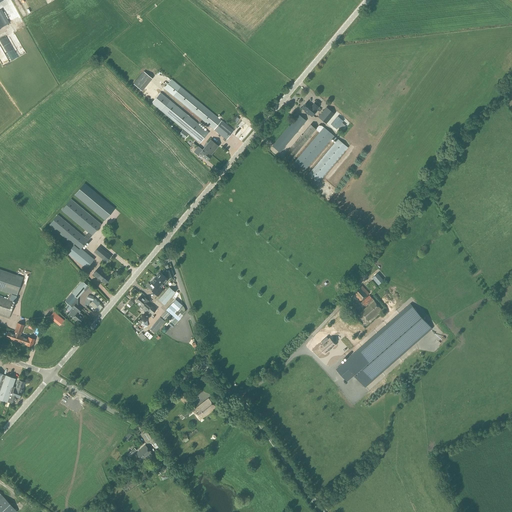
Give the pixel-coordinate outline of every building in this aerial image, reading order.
[(0,28),(4,26),(10,23),(2,9),(0,10),(0,28)] [(55,17),(30,29),(37,43),(62,31),(55,17)] [(171,79),(164,88),(226,140),(233,131),(171,79)] [(200,143),(209,133),(160,92),(151,103),(200,143)] [(305,111),(304,111),(309,115),(312,117),(317,110),(319,108),(314,104),(312,106),(307,102),(302,108),(305,111)] [(326,124),(334,114),(326,107),(318,117),(326,124)] [(271,147),(279,154),(306,121),(299,115),(290,126),(289,126),(271,147)] [(337,116),(331,124),(336,129),(343,121),(337,116)] [(318,125),(315,129),(310,124),(303,133),(284,156),(291,161),(310,138),(309,137),(316,130),(319,132),(295,162),(305,171),(331,140),(335,143),(309,174),(319,182),(349,148),(334,136),(322,125),(320,127),(318,125)] [(235,139),(241,144),(251,131),(244,126),(235,139)] [(185,139),(188,135),(182,130),(179,134),(185,139)] [(198,147),(194,152),(199,156),(200,154),(207,161),(212,155),(211,155),(218,146),(211,140),(206,145),(207,146),(204,149),(203,150),(198,147)] [(84,183),(75,195),(105,220),(115,208),(84,183)] [(58,215),(49,225),(77,248),(71,256),(79,263),(87,254),(81,249),(101,225),(71,199),(61,210),(88,233),(84,237),(58,215)] [(94,253),(103,260),(103,259),(106,261),(110,257),(107,255),(108,254),(99,247),(94,253)] [(87,254),(79,263),(86,269),(94,260),(87,254)] [(99,268),(93,274),(100,280),(101,279),(105,283),(110,278),(105,274),(106,273),(99,268)] [(0,290),(10,293),(8,299),(7,299),(0,296),(0,314),(9,318),(12,310),(10,309),(13,301),(11,300),(12,294),(17,296),(23,277),(0,269),(0,290)] [(171,269),(167,271),(170,281),(175,279),(171,269)] [(156,277),(164,283),(168,279),(163,275),(163,274),(162,273),(161,273),(160,272),(159,274),(158,274),(157,275),(157,276),(156,277)] [(378,285),(383,281),(377,274),(373,278),(378,285)] [(156,277),(154,279),(153,279),(152,281),(152,282),(151,283),(155,287),(152,291),(158,296),(163,290),(160,288),(164,283),(156,277)] [(67,297),(64,301),(69,304),(72,301),(76,296),(77,297),(84,289),(85,290),(88,285),(82,280),(67,297)] [(165,304),(175,292),(169,287),(159,299),(165,304)] [(165,322),(163,324),(164,325),(168,328),(170,325),(171,324),(174,326),(179,320),(186,312),(183,303),(181,296),(180,294),(177,298),(173,302),(172,303),(166,310),(166,311),(168,313),(171,316),(166,322),(165,322)] [(88,295),(86,298),(92,300),(92,301),(95,303),(98,300),(94,297),(88,295)] [(148,306),(150,303),(146,301),(147,300),(144,297),(143,299),(140,296),(136,301),(141,306),(140,307),(141,308),(144,303),(148,306)] [(365,309),(360,315),(369,323),(376,316),(374,314),(377,310),(371,304),(373,302),(369,298),(361,305),(365,309)] [(70,312),(68,314),(74,318),(80,323),(84,319),(82,317),(84,315),(80,312),(83,309),(78,304),(76,303),(75,304),(72,307),(69,311),(70,312)] [(157,309),(150,303),(148,306),(144,303),(141,308),(151,316),(157,309)] [(411,304),(364,346),(348,360),(336,369),(347,381),(354,375),(365,387),(388,367),(390,365),(432,328),(417,312),(411,304)] [(64,320),(54,311),(49,317),(59,326),(64,320)] [(160,317),(150,329),(156,333),(163,324),(165,322),(166,322),(171,316),(168,313),(166,311),(160,317)] [(147,322),(148,319),(142,318),(142,321),(140,320),(138,324),(141,325),(144,329),(148,326),(147,322)] [(15,331),(21,333),(24,325),(18,323),(15,331)] [(20,336),(21,333),(15,331),(14,334),(9,332),(6,338),(21,343),(23,337),(20,336)] [(23,337),(21,343),(32,347),(35,339),(29,338),(28,339),(23,337)] [(324,344),(320,348),(325,354),(329,350),(329,351),(329,350),(331,348),(332,348),(335,345),(330,339),(329,339),(327,337),(321,342),(324,344)] [(0,373),(0,399),(8,402),(11,392),(13,393),(10,400),(15,402),(17,397),(20,398),(22,391),(22,392),(23,390),(23,389),(25,382),(19,380),(18,384),(17,384),(16,387),(13,386),(15,378),(6,375),(5,376),(3,375),(3,374),(0,373)] [(176,396),(185,405),(192,397),(184,388),(176,396)] [(179,416),(182,420),(193,412),(200,421),(216,408),(208,399),(195,409),(192,405),(179,416)] [(143,434),(148,441),(150,440),(153,445),(154,445),(157,450),(156,450),(158,454),(163,451),(157,442),(158,441),(150,429),(143,434)] [(129,442),(133,437),(129,433),(125,438),(129,442)] [(152,453),(145,446),(137,454),(143,461),(144,460),(146,461),(152,456),(151,454),(152,453)] [(127,455),(130,458),(137,451),(134,448),(130,452),(127,455)] [(156,463),(161,470),(165,467),(159,460),(156,463)] [(135,480),(139,485),(149,477),(146,473),(135,480)] [(0,500),(0,511),(16,511),(17,511),(5,498),(4,498),(3,497),(0,500)]
